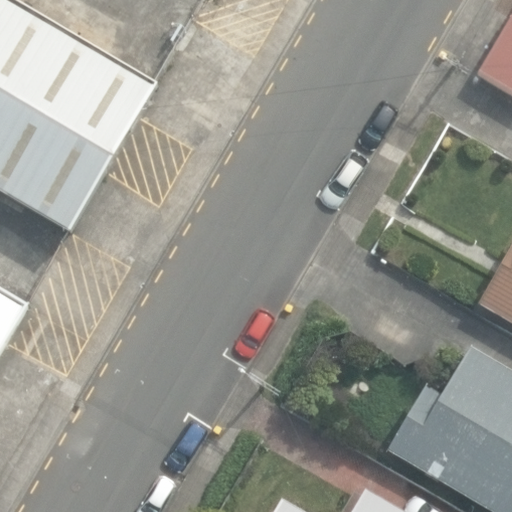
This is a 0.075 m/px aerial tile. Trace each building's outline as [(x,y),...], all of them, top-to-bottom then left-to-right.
[(0,0),(0,188),(76,233),(118,160),(161,86),(12,0),(0,0)] [(511,20),(480,75),(511,93),(511,20)] [(511,248),(480,304),(511,322),(511,248)] [(0,280),(0,366),(38,302),(0,280)] [(389,449),(495,511),(511,511),(511,371),(472,348),(443,397),(427,387),(389,449)] [(399,511),(363,491),(350,511),(301,511),(282,501),(275,511),(399,511)]
